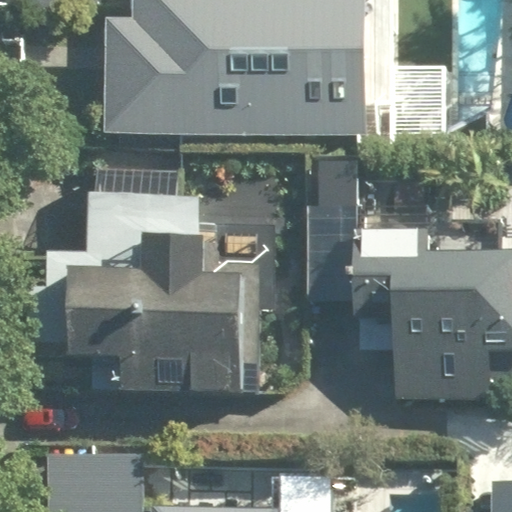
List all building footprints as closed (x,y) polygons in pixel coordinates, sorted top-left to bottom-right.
[(100,0),(11,0),(11,29),(99,32),(100,0)] [(136,0),(135,32),(115,31),(111,150),(318,157),(319,119),(352,121),(354,82),(365,82),(367,0),(136,0)] [(96,403),(277,409),(283,237),(205,235),(206,209),(187,208),(188,182),(96,180),(94,265),(38,264),(35,356),(76,358),(76,376),(97,377),(96,403)] [(366,218),(311,216),(309,310),(359,311),(358,339),(397,340),(395,409),(497,412),(498,372),(511,372),(511,273),(434,271),(435,246),(365,244),(366,218)] [(511,511),(511,494),(498,494),(497,511),(511,511)]
